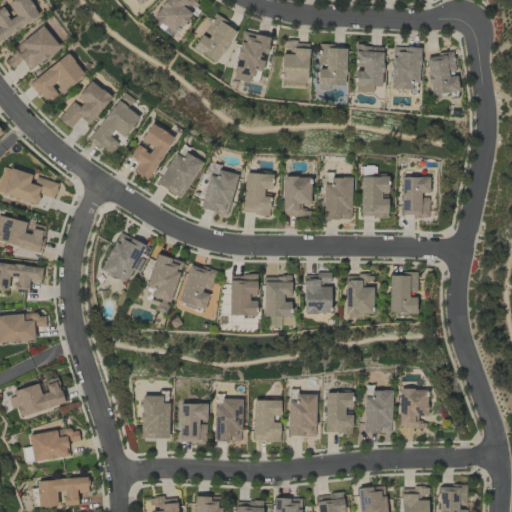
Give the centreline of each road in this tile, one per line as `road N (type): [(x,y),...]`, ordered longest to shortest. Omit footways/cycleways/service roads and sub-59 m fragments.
road 1 (residential): [(0,91),(84,171),(185,233),(254,247),(462,252)]
road 2 (residential): [(474,13),(486,133),(456,296),(499,455),(498,511)]
road 3 (residential): [(115,473),(499,455)]
road 4 (residential): [(118,511),(111,451),(69,308),(77,231),(101,182)]
road 5 (residential): [(247,0),(306,16),(420,20),(474,13)]
